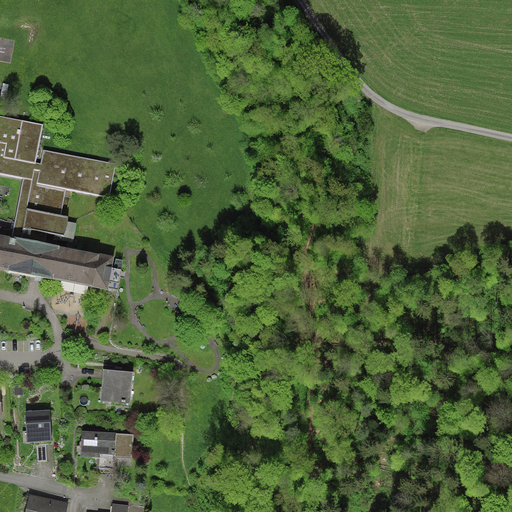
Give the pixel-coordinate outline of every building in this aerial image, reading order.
[(282,46),(278,42),(272,46),(277,51),(282,46)] [(0,177),(55,188),(46,235),(54,236),(53,240),(59,242),(59,241),(71,244),(75,225),(68,224),(67,219),(59,217),(65,191),(108,199),(115,165),(42,152),(40,165),(35,164),(42,126),(0,118),(0,177)] [(0,226),(46,235),(55,188),(0,177),(0,226)] [(52,282),(52,280),(105,290),(110,261),(57,250),(58,250),(43,247),(46,235),(0,226),(0,269),(7,271),(7,273),(10,274),(49,281),(49,282),(52,282)] [(132,373),(102,370),(101,389),(111,390),(110,403),(129,405),(132,373)] [(46,443),(50,442),(48,412),(25,414),(26,433),(23,433),(23,444),(35,443),(35,446),(46,445),(46,443)] [(113,459),(131,460),(133,436),(81,433),(80,454),(99,455),(98,469),(112,470),(113,459)] [(61,511),(63,507),(31,500),(28,511),(61,511)]
